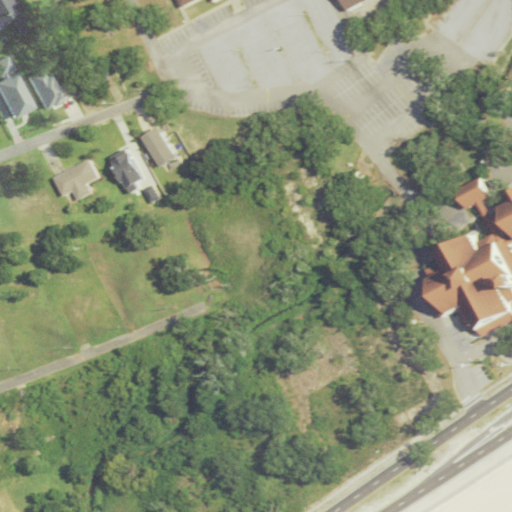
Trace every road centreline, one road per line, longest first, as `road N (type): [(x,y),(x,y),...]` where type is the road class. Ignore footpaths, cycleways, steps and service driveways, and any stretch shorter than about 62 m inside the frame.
road 1 (primary): [(511,387),(333,511)]
road 2 (residential): [(0,388),(188,316)]
road 3 (residential): [(0,156),(174,88)]
road 4 (primary): [(387,511),(511,430)]
road 5 (primary): [(420,490),(511,411)]
